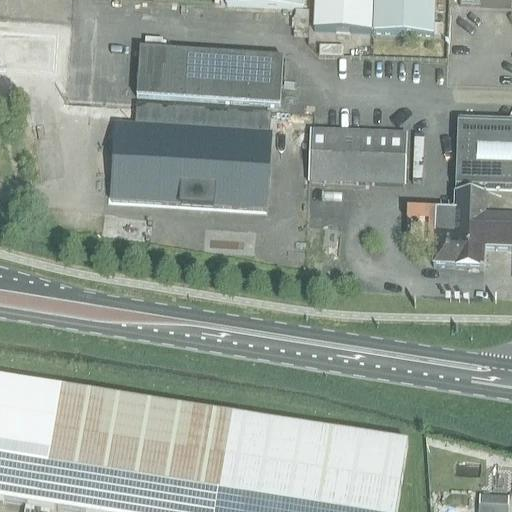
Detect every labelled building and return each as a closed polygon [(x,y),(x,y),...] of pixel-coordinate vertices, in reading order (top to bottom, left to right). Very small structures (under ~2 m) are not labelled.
[(225,0),(226,7),(302,10),(301,0),(225,0)] [(316,0),(316,35),(339,36),(339,0),(316,0)] [(373,0),(372,35),(432,38),(433,0),(373,0)] [(511,0),(459,0),(459,7),(510,10),(511,9),(511,0)] [(63,34),(0,30),(0,70),(61,73),(63,34)] [(136,100),(232,106),(264,108),(280,109),(283,61),(139,51),(136,100)] [(511,124),(457,122),(454,196),(453,213),(406,211),(405,224),(434,225),(432,269),(454,270),(454,272),(483,273),(484,251),(511,251),(511,124)] [(271,136),(230,134),(197,132),(165,130),(160,206),(266,212),(271,136)] [(308,186),(405,189),(406,135),(309,132),(308,186)] [(155,240),(157,218),(108,214),(106,237),(155,240)] [(0,503),(56,511),(396,511),(407,447),(0,382),(0,503)] [(478,498),(478,508),(477,511),(507,511),(508,499),(478,498)]
